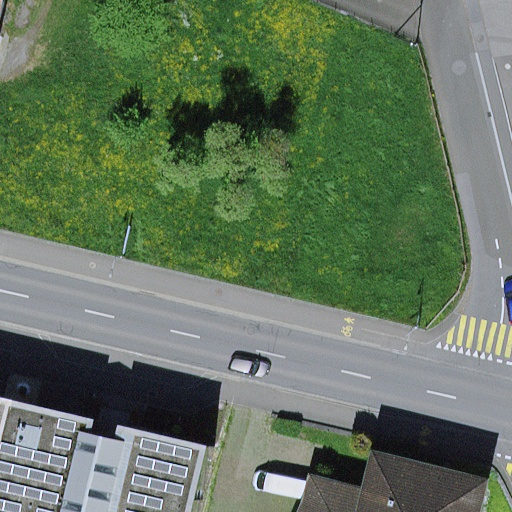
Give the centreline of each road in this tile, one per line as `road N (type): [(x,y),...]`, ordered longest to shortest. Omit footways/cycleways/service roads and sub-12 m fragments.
road 1 (primary): [(501,408),(0,291)]
road 2 (residential): [(501,408),(506,345),(498,247),(436,0)]
